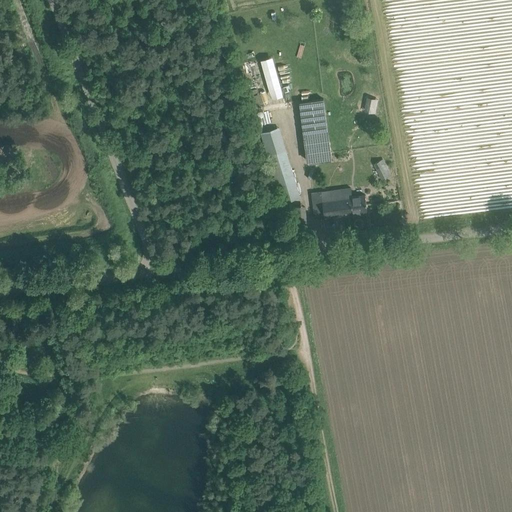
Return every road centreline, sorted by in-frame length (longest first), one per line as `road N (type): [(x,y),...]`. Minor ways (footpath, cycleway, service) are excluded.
road 1 (unclassified): [(511,229),(156,272)]
road 2 (unclassified): [(156,272),(51,0)]
road 3 (track): [(335,511),(307,350)]
road 4 (unclassified): [(0,291),(156,272)]
